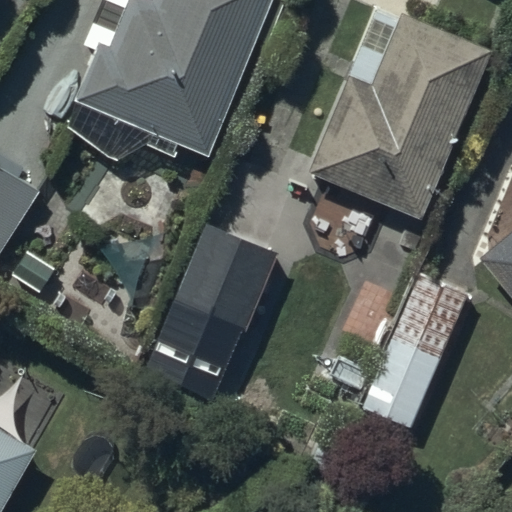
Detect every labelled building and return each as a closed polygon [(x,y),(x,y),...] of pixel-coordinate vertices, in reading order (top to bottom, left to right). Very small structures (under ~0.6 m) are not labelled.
[(109,0),(84,62),(195,108),(239,0),(109,0)] [(319,139),(419,181),(485,24),(428,0),(413,0),(389,59),(358,46),(319,139)] [(0,242),(37,181),(0,157),(0,242)] [(511,209),(493,225),(511,249),(511,209)] [(276,240),(203,212),(149,352),(202,373),(225,314),(244,321),(276,240)] [(468,286),(419,264),(359,398),(407,420),(468,286)] [(0,439),(21,400),(0,388),(0,439)]
